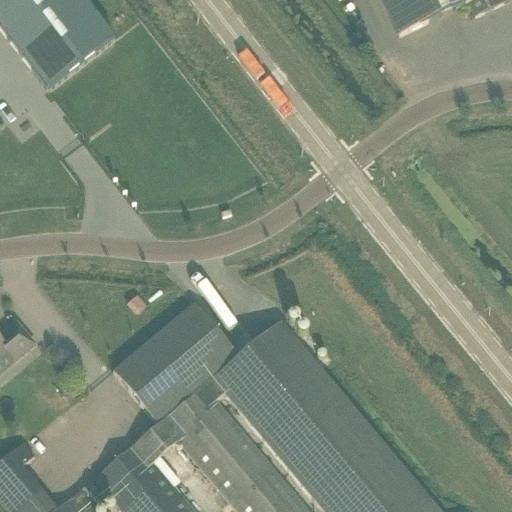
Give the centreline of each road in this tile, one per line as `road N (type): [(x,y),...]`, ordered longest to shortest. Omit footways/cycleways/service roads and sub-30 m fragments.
road 1 (unclassified): [(344,173),(257,233),(199,251),(0,251)]
road 2 (primary): [(344,173),(511,378)]
road 3 (primary): [(344,173),(208,0)]
road 4 (unclassified): [(344,173),(424,121),(490,94),(511,95)]
